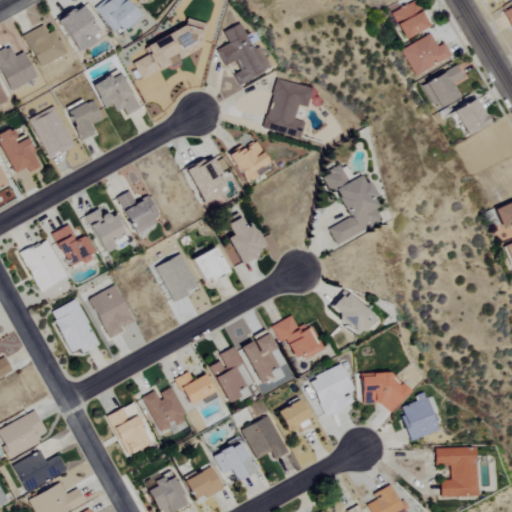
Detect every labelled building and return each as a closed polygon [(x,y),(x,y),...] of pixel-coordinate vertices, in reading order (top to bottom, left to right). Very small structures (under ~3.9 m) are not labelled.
[(136,17),(124,2),(125,0),(124,0),(100,0),(93,6),(115,34),(136,17)] [(400,40),(425,29),(413,2),(389,12),(400,40)] [(96,39),(77,6),(53,21),(72,53),(96,39)] [(509,29),(511,27),(511,7),(500,14),(509,29)] [(51,31),(44,35),(39,25),(19,36),(37,68),(64,54),(51,31)] [(267,70),(255,47),(249,50),(236,25),(220,33),(226,44),(213,51),(221,67),(233,61),(238,71),(230,75),(235,85),(267,70)] [(138,79),(165,66),(162,60),(169,57),(170,61),(201,47),(192,29),(181,35),(178,28),(139,47),(141,52),(128,59),(138,79)] [(449,58),(441,44),(435,47),(428,35),(398,51),(412,77),(449,58)] [(33,79),(19,53),(11,57),(5,46),(0,49),(0,78),(7,92),(33,79)] [(435,111),(458,99),(450,84),(460,79),(454,66),(421,84),(435,111)] [(308,89),(272,80),(260,130),(297,139),(301,122),(291,120),(294,106),(303,108),(308,89)] [(451,110),(462,136),(485,126),(473,100),(451,110)] [(86,125),(98,120),(91,101),(63,111),(74,141),(90,135),(86,125)] [(71,147),(52,108),(27,120),(46,158),(71,147)] [(0,131),(0,159),(8,175),(29,164),(23,152),(27,150),(21,139),(12,144),(4,129),(0,131)] [(265,164),(253,143),(240,150),(238,147),(223,154),(240,184),(252,178),(249,173),(265,164)] [(199,204),(224,192),(207,158),(182,170),(199,204)] [(380,222),(358,175),(347,181),(339,164),(321,173),(343,220),(325,229),(332,245),(380,222)] [(113,197),(131,236),(152,226),(148,217),(154,215),(145,195),(130,202),(126,192),(113,197)] [(511,224),(511,201),(491,210),(499,230),(511,224)] [(81,215),(97,251),(118,242),(102,206),(81,215)] [(222,237),(235,262),(261,249),(247,222),(228,231),(229,234),(222,237)] [(47,233),(63,268),(91,255),(82,235),(72,239),(65,224),(47,233)] [(63,277),(42,239),(15,254),(36,291),(63,277)] [(511,240),(501,244),(510,272),(511,271),(511,240)] [(188,259),(202,283),(223,271),(210,247),(188,259)] [(195,288),(176,253),(150,267),(170,302),(195,288)] [(120,332),(118,327),(127,323),(112,287),(85,298),(103,340),(120,332)] [(325,309),(354,335),(370,317),(341,291),(325,309)] [(95,345),(74,299),(47,311),(66,353),(76,348),(78,353),(95,345)] [(312,348),(302,324),(293,328),(288,317),(268,326),(275,342),(282,339),(289,357),(312,348)] [(257,387),(280,376),(275,367),(281,364),(278,360),(277,360),(263,331),(235,345),(257,387)] [(248,384),(229,346),(214,354),(217,360),(205,366),(224,403),(236,397),(233,391),(248,384)] [(305,379),(320,417),(351,404),(346,393),(348,392),(338,366),(305,379)] [(171,379),(184,405),(210,392),(201,374),(188,380),(184,372),(171,379)] [(357,375),(360,407),(393,405),(393,395),(403,394),(402,383),(389,384),(389,373),(357,375)] [(166,388),(154,394),(152,390),(138,398),(157,433),(183,419),(166,388)] [(407,441),(435,431),(428,412),(432,410),(429,403),(425,404),(420,392),(411,396),(413,401),(395,408),(407,441)] [(296,432),(308,427),(297,400),(273,410),(283,432),(294,427),(296,432)] [(104,415),(122,455),(146,444),(128,404),(104,415)] [(0,426),(0,448),(5,459),(36,444),(33,438),(41,434),(31,413),(0,426)] [(238,430),(255,459),(267,452),(271,459),(284,451),(263,415),(238,430)] [(208,455),(217,474),(226,470),(231,481),(250,472),(236,442),(208,455)] [(437,498),(474,496),(472,447),(431,448),(432,465),(446,464),(447,481),(436,481),(437,498)] [(62,471),(53,455),(41,462),(35,450),(8,467),(23,493),(62,471)] [(189,500),(200,495),(201,498),(218,491),(208,467),(180,480),(189,500)] [(165,511),(182,504),(167,474),(141,487),(153,511),(165,511)] [(24,500),(30,511),(63,511),(81,503),(73,488),(62,494),(56,482),(24,500)] [(397,505),(389,488),(362,500),(367,511),(404,511),(400,503),(397,505)]
